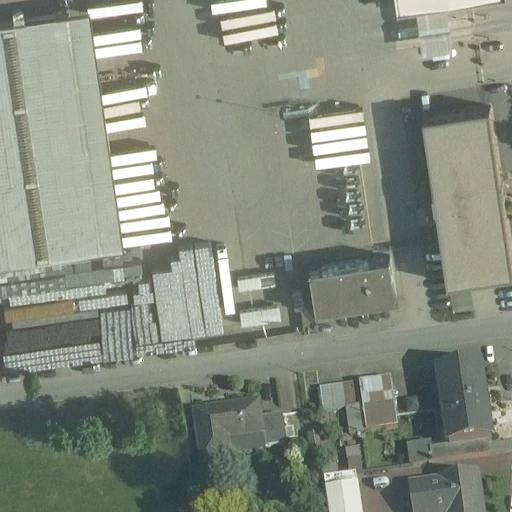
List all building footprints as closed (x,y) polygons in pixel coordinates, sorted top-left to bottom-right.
[(66,12),(0,21),(0,264),(100,250),(66,12)] [(434,115),(458,279),(511,270),(511,245),(492,107),(434,115)] [(390,257),(307,270),(313,312),(396,299),(390,257)] [(504,305),(511,303),(511,276),(500,279),(504,305)] [(480,366),(438,372),(439,373),(444,373),(446,389),(441,390),(441,391),(444,410),(486,404),(486,403),(485,403),(482,387),(484,386),(480,366)] [(439,373),(438,372),(433,373),(435,392),(441,391),(441,390),(446,389),(444,373),(439,373)] [(398,428),(391,379),(344,385),(347,409),(350,435),(398,428)] [(344,385),(320,389),(323,412),(347,409),(344,385)] [(260,402),(194,412),(201,463),(233,459),(230,438),(264,433),(265,433),(262,418),(260,402)] [(486,404),(444,410),(447,429),(452,429),(455,445),(450,446),(450,447),(450,448),(489,442),(492,442),(489,421),(487,422),(485,405),(486,405),(486,404)] [(283,415),(262,418),(265,433),(264,433),(266,448),(287,445),(283,415)] [(447,429),(442,429),(445,447),(450,447),(450,446),(455,445),(452,429),(447,429)] [(489,442),(450,448),(450,447),(445,447),(431,449),(433,463),(491,455),(489,442)] [(356,474),(325,479),(327,491),(358,486),(356,474)] [(453,481),(412,487),(415,511),(456,511),(457,511),(456,511),(482,511),(477,476),(452,480),(453,481)] [(358,486),(327,491),(329,511),(362,511),(358,486)]
